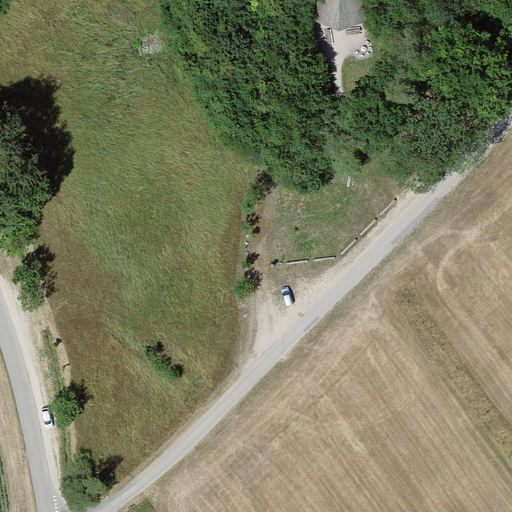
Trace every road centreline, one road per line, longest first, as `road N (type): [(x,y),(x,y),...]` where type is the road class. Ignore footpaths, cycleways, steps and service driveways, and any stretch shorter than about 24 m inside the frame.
road 1 (residential): [(105,511),(191,439),(511,114)]
road 2 (unclassified): [(0,313),(45,511)]
